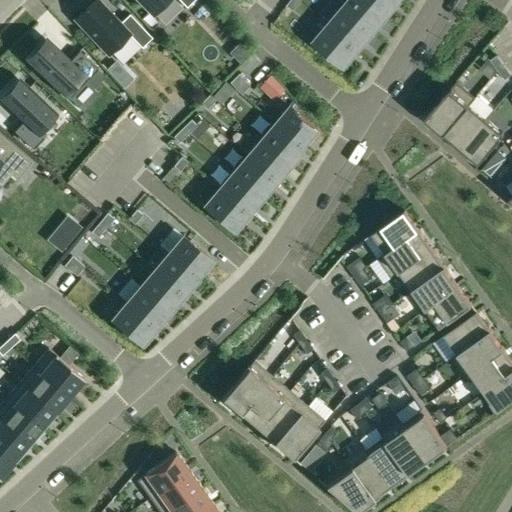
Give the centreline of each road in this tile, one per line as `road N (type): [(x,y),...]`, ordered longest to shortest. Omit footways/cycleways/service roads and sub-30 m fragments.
road 1 (residential): [(146,376),(257,273),(366,114)]
road 2 (residential): [(1,511),(146,376)]
road 3 (residential): [(366,114),(249,25)]
road 4 (residential): [(146,376),(40,290)]
road 5 (residential): [(366,114),(436,0)]
